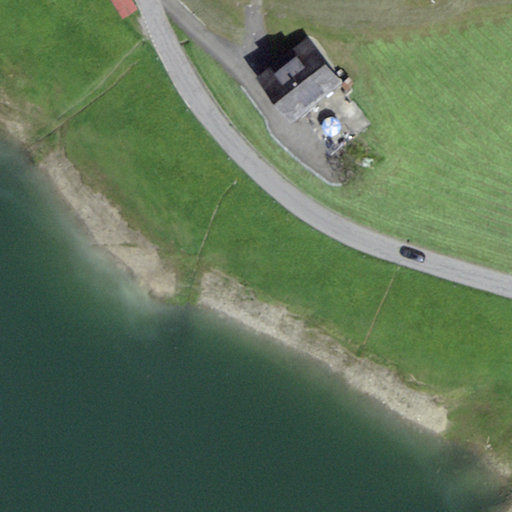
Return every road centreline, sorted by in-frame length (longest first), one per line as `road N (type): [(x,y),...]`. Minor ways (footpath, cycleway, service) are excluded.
road 1 (unclassified): [(511,285),(370,242),(286,198),(223,137),(173,63),(145,0)]
road 2 (track): [(162,0),(230,57),(243,59),(254,49),(255,8)]
